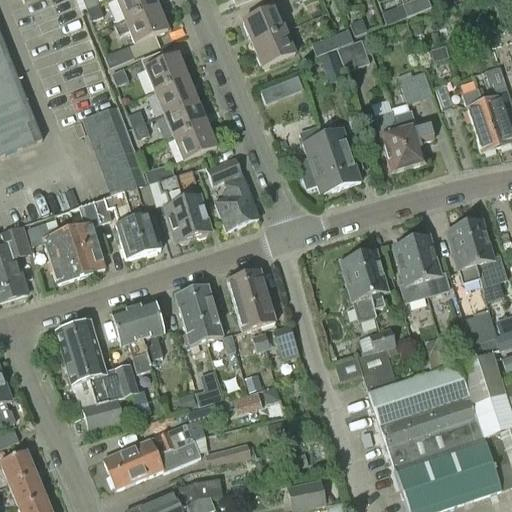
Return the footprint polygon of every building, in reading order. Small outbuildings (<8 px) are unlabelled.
[(85,14),(98,9),(94,0),(84,0),(80,1),(85,14)] [(152,0),(118,0),(114,2),(123,25),(157,11),(152,0)] [(258,1),(257,0),(229,0),(234,11),(258,1)] [(422,0),(413,4),(419,16),(430,11),(425,0),(422,0)] [(419,16),(413,4),(402,9),(407,21),(419,16)] [(98,9),(85,14),(90,26),(102,21),(98,9)] [(123,25),(113,29),(117,40),(128,36),(133,49),(132,49),(128,51),(133,63),(137,61),(158,51),(154,40),(167,35),(157,11),(123,25)] [(251,49),(284,35),(274,11),(241,25),(251,49)] [(348,28),(353,40),(365,36),(361,23),(348,28)] [(423,33),(420,26),(411,29),(414,40),(420,38),(423,33)] [(347,34),(335,38),(340,51),(352,46),(347,34)] [(294,59),(284,35),(251,49),(261,73),(294,59)] [(340,51),(335,38),(310,48),(315,61),(340,51)] [(0,161),(41,145),(0,41),(0,161)] [(360,44),(335,53),(344,76),(369,67),(360,44)] [(108,73),(133,63),(128,51),(103,61),(108,73)] [(444,51),(428,56),(431,67),(448,62),(444,51)] [(153,96),(186,83),(177,59),(164,64),(160,56),(140,64),(143,73),(153,96)] [(328,86),(331,84),(344,80),(334,56),(319,62),(328,86)] [(493,95),(497,94),(506,91),(500,70),(483,75),(487,89),(490,88),(493,95)] [(110,78),(115,91),(127,86),(122,73),(110,78)] [(406,109),(407,109),(431,100),(423,76),(411,80),(410,75),(396,81),(406,109)] [(282,83),(289,100),(301,95),(294,79),(282,83)] [(186,83),(153,96),(163,120),(196,106),(186,83)] [(275,105),(268,89),(257,93),(263,110),(275,105)] [(433,93),(440,113),(452,109),(444,89),(433,93)] [(479,101),(496,152),(511,146),(511,143),(498,102),(496,96),(479,101)] [(496,152),(479,101),(472,104),(470,99),(460,102),(464,113),(479,158),(496,152)] [(196,106),(163,120),(172,143),(206,129),(196,106)] [(392,122),(393,122),(391,116),(390,116),(387,107),(372,111),(375,121),(373,121),(390,178),(407,172),(392,122)] [(112,201),(137,192),(146,189),(117,111),(83,123),(112,201)] [(131,132),(144,127),(139,115),(126,120),(131,132)] [(409,117),(393,122),(392,122),(407,172),(424,167),(419,148),(432,144),(427,127),(414,131),(409,117)] [(144,127),(131,132),(136,144),(148,139),(144,127)] [(215,152),(206,129),(172,143),(182,166),(215,152)] [(321,141),(339,193),(360,186),(342,134),(321,141)] [(339,193),(321,141),(301,148),(319,200),(339,193)] [(222,186),(223,189),(225,195),(221,197),(223,203),(213,207),(225,237),(258,224),(241,182),(235,162),(205,174),(211,191),(222,186)] [(147,189),(173,181),(170,168),(143,176),(147,189)] [(191,176),(173,181),(192,243),(210,238),(197,198),(193,200),(190,190),(194,189),(191,176)] [(173,181),(156,187),(175,248),(192,243),(173,181)] [(138,198),(124,202),(142,260),(159,255),(149,220),(145,221),(138,198)] [(142,260),(124,202),(110,206),(117,230),(114,231),(125,265),(142,260)] [(87,222),(81,224),(71,227),(73,233),(88,279),(104,274),(87,222)] [(479,224),(462,229),(478,284),(495,279),(479,224)] [(73,273),(61,237),(58,238),(56,232),(46,235),(44,228),(26,234),(31,251),(43,247),(56,290),(74,284),(71,274),(73,273)] [(478,284),(462,229),(445,234),(461,289),(478,284)] [(73,233),(61,237),(73,273),(71,274),(74,284),(88,279),(73,233)] [(23,235),(0,242),(0,251),(0,252),(0,306),(27,298),(20,277),(32,274),(23,235)] [(426,239),(409,244),(425,299),(445,294),(447,294),(442,278),(441,278),(438,279),(426,239)] [(425,299),(409,244),(392,249),(404,289),(400,290),(399,290),(404,306),(405,306),(405,305),(425,299)] [(369,302),(371,312),(386,309),(383,298),(385,297),(374,256),(358,261),(370,302),(369,302)] [(370,302),(358,261),(340,266),(357,327),(374,322),(371,312),(369,302),(370,302)] [(242,281),(257,333),(274,328),(259,276),(242,281)] [(257,333),(242,281),(225,286),(241,338),(257,333)] [(230,339),(221,341),(206,291),(190,296),(205,347),(220,343),(225,360),(234,358),(235,357),(231,341),(230,339)] [(205,347),(190,296),(173,301),(188,352),(205,347)] [(472,302),(476,318),(472,319),(472,322),(462,325),(468,345),(470,351),(473,350),(477,361),(490,357),(497,355),(498,357),(511,352),(511,335),(495,341),(488,316),(483,299),(472,302)] [(149,371),(149,370),(154,369),(152,365),(162,362),(156,341),(163,338),(154,307),(131,314),(149,371)] [(149,371),(131,314),(109,320),(119,352),(126,349),(135,379),(150,375),(149,370),(149,371)] [(511,320),(495,326),(500,339),(511,335),(511,320)] [(87,386),(88,386),(105,381),(89,327),(72,332),(87,386)] [(298,361),(288,330),(271,336),(281,366),(298,361)] [(87,386),(72,332),(54,337),(70,391),(71,391),(87,386)] [(389,333),(378,336),(384,354),(395,351),(389,333)] [(384,354),(378,336),(367,340),(368,342),(360,344),(363,355),(359,356),(360,359),(332,369),(338,387),(361,380),(389,371),(384,354)] [(255,357),(268,354),(264,337),(250,341),(255,357)] [(457,348),(462,366),(473,363),(470,351),(468,345),(457,348)] [(431,376),(446,371),(441,357),(426,362),(431,376)] [(477,361),(456,368),(499,495),(511,491),(511,423),(500,387),(490,357),(477,361)] [(511,359),(500,364),(505,379),(511,376),(511,359)] [(137,396),(129,369),(128,368),(112,374),(121,403),(131,400),(137,422),(151,418),(143,394),(137,396)] [(395,388),(367,397),(367,398),(404,511),(448,511),(499,495),(456,368),(446,371),(431,376),(395,388)] [(395,388),(389,371),(361,380),(367,397),(395,388)] [(260,392),(256,378),(243,382),(247,395),(260,392)] [(0,382),(0,433),(14,428),(10,415),(7,416),(4,408),(9,407),(0,382)] [(511,382),(500,387),(511,423),(511,382)] [(88,386),(87,386),(71,391),(80,412),(87,435),(122,425),(116,404),(95,410),(88,386)] [(264,406),(278,403),(275,391),(261,395),(264,406)] [(216,392),(203,396),(194,399),(197,411),(220,404),(216,392)] [(244,399),(248,411),(260,408),(256,395),(244,399)] [(187,398),(176,401),(180,414),(191,410),(187,398)] [(185,417),(188,428),(213,421),(210,409),(185,417)] [(108,479),(193,445),(185,428),(102,464),(108,479)] [(13,435),(0,439),(0,452),(17,446),(13,435)] [(294,444),(305,445),(305,437),(294,437),(294,444)] [(200,462),(193,445),(108,479),(115,495),(162,475),(162,477),(200,462)] [(203,459),(207,472),(249,462),(246,448),(203,459)] [(0,469),(8,489),(34,479),(24,456),(23,456),(23,457),(0,466),(0,469)] [(277,477),(307,470),(303,457),(274,464),(277,477)] [(34,479),(8,489),(17,511),(43,501),(34,479)] [(176,511),(197,503),(209,502),(221,500),(218,483),(190,487),(132,511),(176,511)] [(310,511),(326,509),(324,501),(321,485),(286,493),(290,511),(310,511)] [(250,494),(249,486),(242,488),(243,495),(250,494)] [(47,511),(43,501),(17,511),(47,511)] [(197,503),(176,511),(213,511),(209,502),(197,503)]
